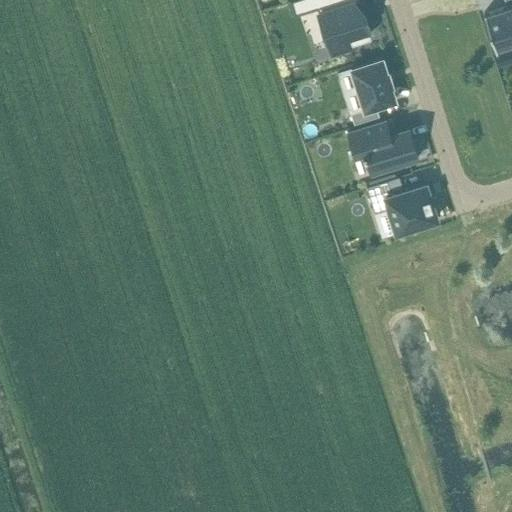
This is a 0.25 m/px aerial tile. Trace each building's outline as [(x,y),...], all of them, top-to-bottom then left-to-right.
[(314,0),(320,17),(321,17),(333,54),(330,54),(330,56),(358,47),(357,46),(355,47),(353,41),(371,35),(364,15),(359,0),(314,0)] [(485,12),(484,13),(495,50),(497,49),(497,48),(511,42),(511,5),(486,14),(485,12)] [(505,50),(494,53),(498,66),(509,62),(505,50)] [(363,109),(351,112),(354,123),(379,115),(376,105),(395,99),(391,87),(390,84),(391,83),(391,81),(389,82),(387,74),(388,74),(388,73),(388,72),(386,72),(386,70),(382,57),(351,67),(364,108),(363,109)] [(316,120),(338,113),(328,79),(306,86),(316,120)] [(380,120),(347,131),(350,140),(354,151),(355,154),(362,152),(363,155),(365,154),(371,172),(418,157),(410,130),(409,127),(396,131),(389,133),(385,119),(380,120)] [(337,132),(336,120),(316,120),(316,133),(337,132)] [(399,176),(367,186),(375,212),(388,207),(396,231),(405,228),(437,218),(436,214),(440,213),(435,197),(431,198),(430,195),(426,182),(403,189),(401,183),(399,176)] [(357,190),(347,193),(350,202),(360,199),(357,190)]
